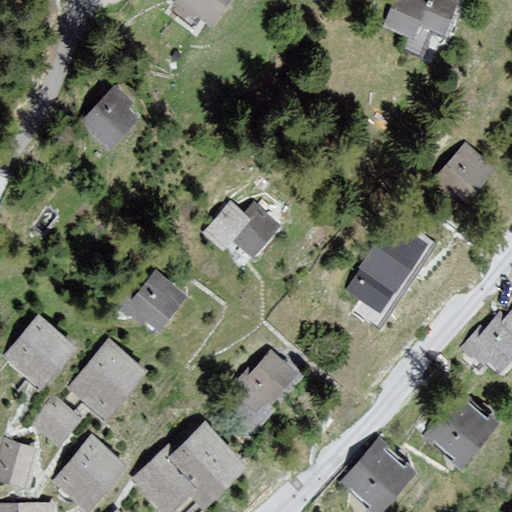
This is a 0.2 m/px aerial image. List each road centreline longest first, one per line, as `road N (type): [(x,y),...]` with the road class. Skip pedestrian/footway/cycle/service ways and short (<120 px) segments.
road 1 (residential): [(273,511),(381,411),(511,258)]
road 2 (residential): [(88,0),(40,111),(0,160)]
